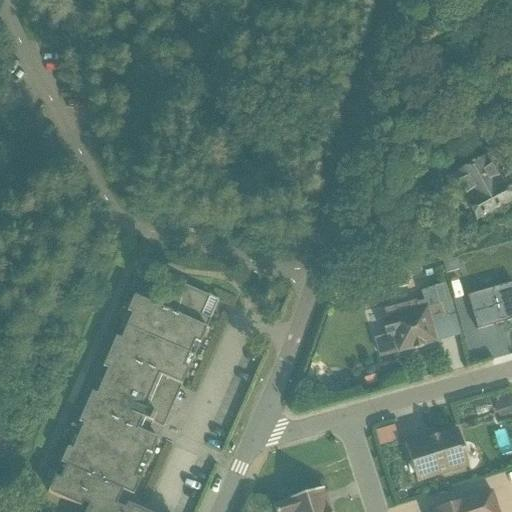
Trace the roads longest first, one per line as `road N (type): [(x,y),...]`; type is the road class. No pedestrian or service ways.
road 1 (residential): [(258,425),(314,280),(399,0)]
road 2 (residential): [(346,418),(511,371)]
